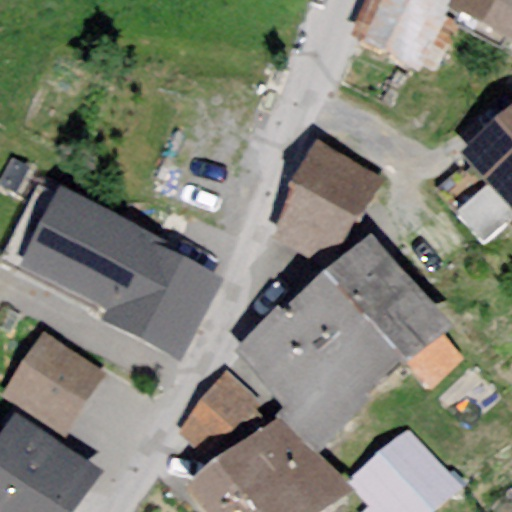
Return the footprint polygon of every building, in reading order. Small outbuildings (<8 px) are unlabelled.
[(446,0),(368,0),(352,39),(422,77),(446,0)] [(511,0),(454,0),(447,15),(511,48),(511,0)] [(511,122),(464,163),(511,218),(511,122)] [(366,188),(312,161),(267,249),(321,276),(366,188)] [(51,189),(5,274),(99,324),(95,332),(169,371),(219,279),(51,189)] [(452,344),(370,249),(240,360),(320,461),(452,344)] [(95,372),(30,329),(0,374),(0,392),(57,430),(95,372)] [(277,420),(225,374),(178,437),(214,472),(277,420)] [(282,424),(185,502),(193,511),(336,511),(347,504),(282,424)] [(82,511),(102,484),(18,427),(0,453),(0,511),(82,511)] [(451,511),(466,500),(410,433),(345,488),(365,511),(451,511)]
